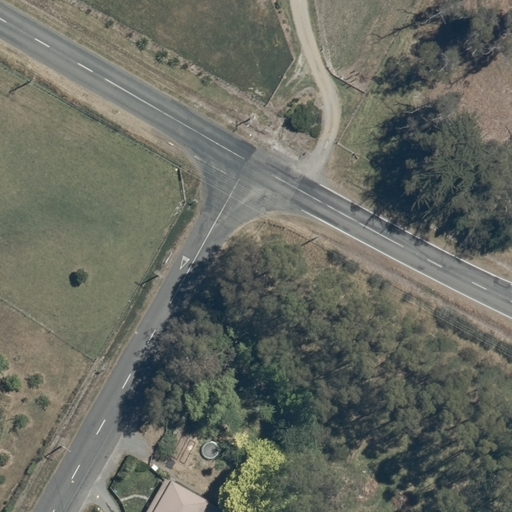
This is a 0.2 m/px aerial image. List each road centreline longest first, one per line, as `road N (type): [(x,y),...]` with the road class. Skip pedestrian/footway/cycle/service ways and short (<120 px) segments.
road 1 (residential): [(249,160),(56,511)]
road 2 (unclassified): [(249,160),(511,300)]
road 3 (unclassified): [(0,15),(249,160)]
